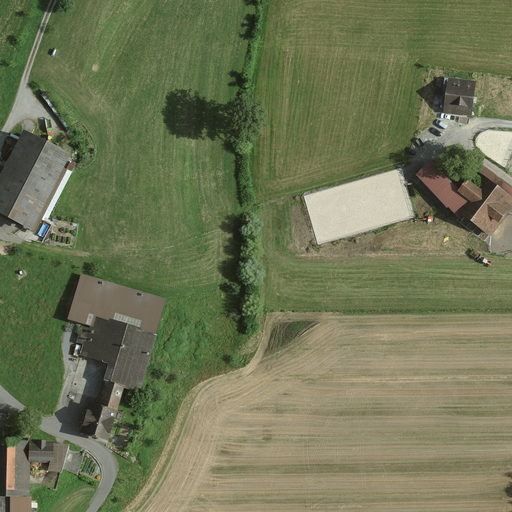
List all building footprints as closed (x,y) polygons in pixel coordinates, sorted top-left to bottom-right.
[(481,86),(451,85),(450,111),(480,113),(481,86)] [(71,157),(23,134),(0,179),(0,217),(33,234),(71,157)] [(70,162),(66,169),(72,172),(76,165),(70,162)] [(437,169),(428,180),(494,237),(511,216),(511,189),(491,172),(469,197),(437,169)] [(176,305),(89,280),(77,321),(98,327),(90,355),(118,364),(96,437),(116,443),(133,385),(150,391),(176,305)] [(59,440),(0,443),(0,499),(40,497),(37,463),(61,461),(59,440)] [(67,452),(64,469),(80,472),(83,455),(67,452)]
